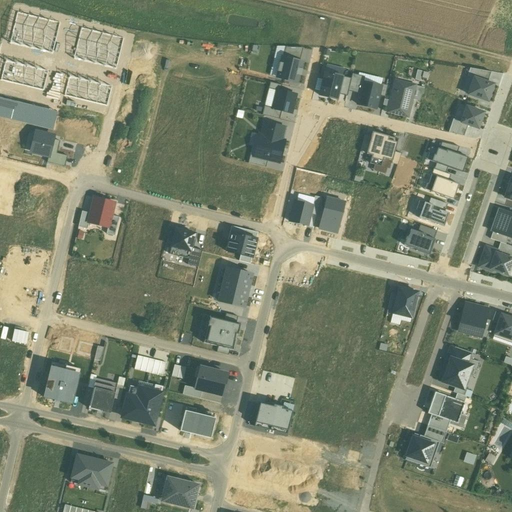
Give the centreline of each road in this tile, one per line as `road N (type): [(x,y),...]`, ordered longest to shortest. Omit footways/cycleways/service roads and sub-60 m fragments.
road 1 (residential): [(276,230),(291,168),(327,109),(481,147)]
road 2 (residential): [(46,315),(252,368)]
road 3 (residential): [(227,458),(24,409)]
road 4 (residential): [(20,426),(222,477)]
road 5 (residential): [(276,230),(80,180)]
road 6 (residential): [(460,285),(414,415),(388,414)]
road 7 (residential): [(481,147),(503,158),(460,285)]
road 8 (residential): [(288,247),(436,279)]
road 9 (residential): [(388,414),(436,279)]
road 10 (residential): [(436,279),(481,147)]
road 11 (residential): [(46,315),(80,180)]
road 12 (residential): [(252,368),(278,258),(288,247)]
